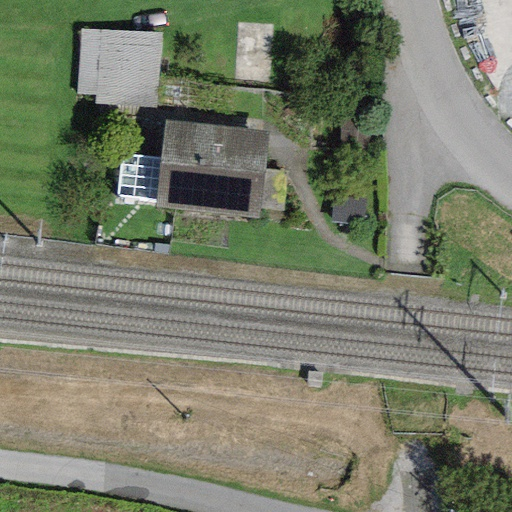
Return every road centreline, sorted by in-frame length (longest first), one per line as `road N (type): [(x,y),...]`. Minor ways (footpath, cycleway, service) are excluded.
road 1 (unclassified): [(0,464),(272,511)]
road 2 (unclassified): [(511,182),(439,99),(421,65),(406,0)]
